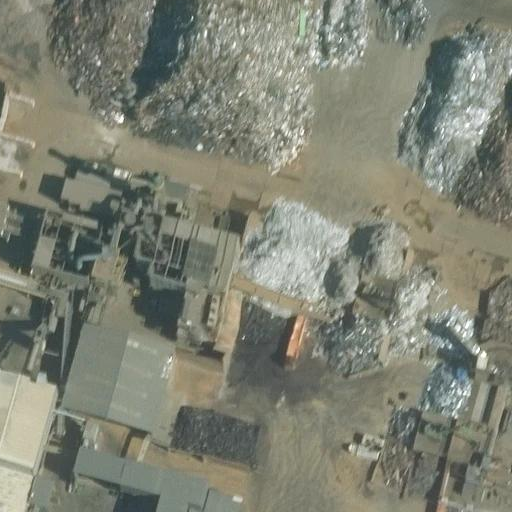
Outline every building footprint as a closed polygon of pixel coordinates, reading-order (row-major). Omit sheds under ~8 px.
[(0,210),(0,240),(4,241),(11,213),(0,210)] [(216,258),(219,240),(188,234),(185,252),(216,258)] [(192,288),(179,335),(215,345),(228,298),(192,288)] [(61,403),(42,399),(31,439),(31,440),(50,445),(61,403)] [(457,426),(447,463),(469,469),(479,432),(457,426)]
